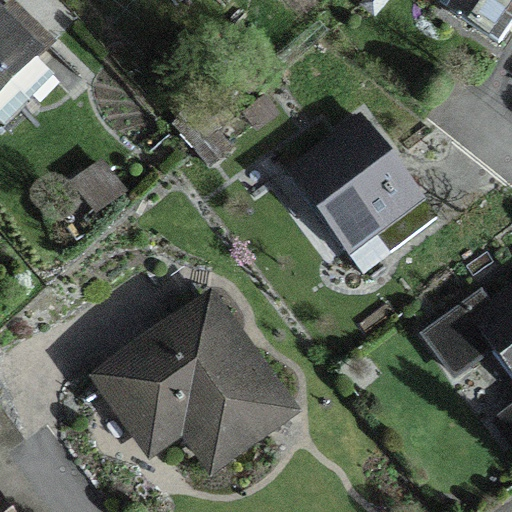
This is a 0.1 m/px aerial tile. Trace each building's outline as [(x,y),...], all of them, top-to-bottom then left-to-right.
[(511,24),(511,0),(456,0),(448,12),(498,46),(511,24)] [(0,87),(32,56),(36,60),(51,45),(24,19),(10,33),(0,23),(0,87)] [(411,198),(358,128),(302,170),(356,243),(372,231),(389,255),(436,219),(417,194),(411,198)] [(511,297),(488,315),(477,300),(425,339),(454,377),(503,341),(511,352),(511,297)] [(208,307),(103,383),(141,435),(173,412),(212,465),(285,412),(208,307)]
